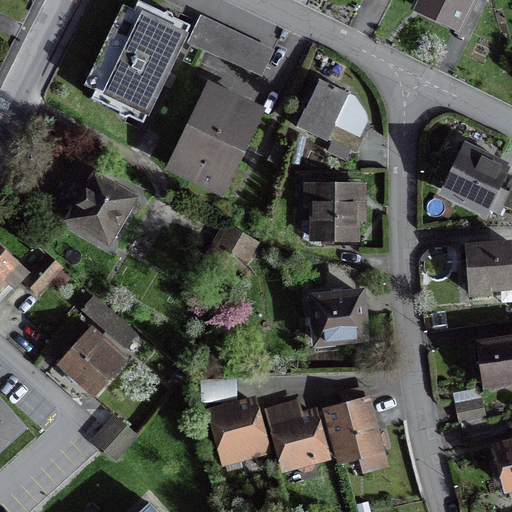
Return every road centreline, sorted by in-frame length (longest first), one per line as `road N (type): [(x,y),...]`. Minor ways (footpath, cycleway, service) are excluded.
road 1 (residential): [(411,76),(405,126),(413,357),(419,427),(445,511)]
road 2 (unknown): [(21,88),(161,180),(156,211),(78,323)]
road 3 (residential): [(255,0),(411,76)]
road 4 (residential): [(63,0),(0,132)]
